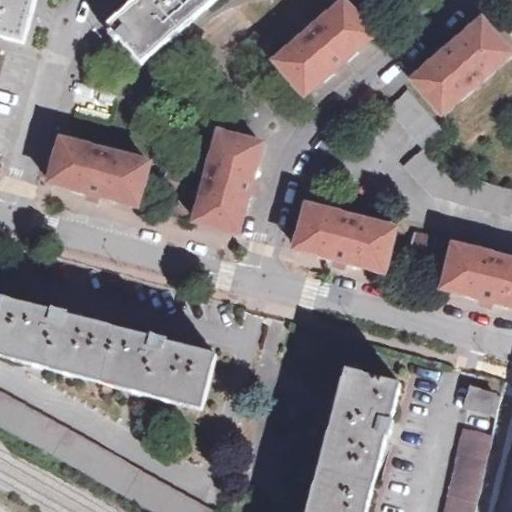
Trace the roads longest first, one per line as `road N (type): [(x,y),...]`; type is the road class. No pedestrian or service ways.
road 1 (residential): [(263,275),(296,146),(462,0)]
road 2 (unknown): [(221,296),(213,417),(21,376),(0,364)]
road 3 (tertiary): [(0,201),(263,275)]
road 4 (tertiary): [(263,275),(511,346)]
